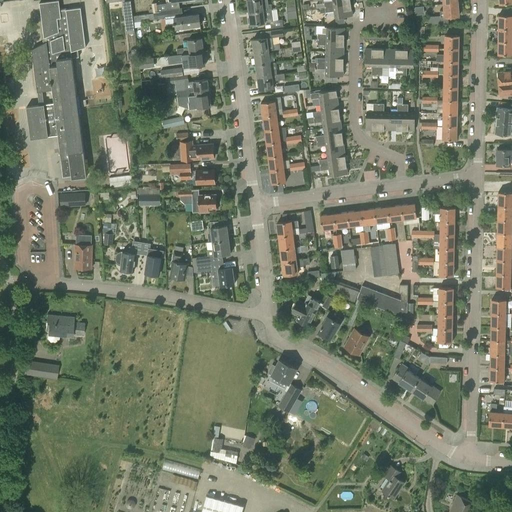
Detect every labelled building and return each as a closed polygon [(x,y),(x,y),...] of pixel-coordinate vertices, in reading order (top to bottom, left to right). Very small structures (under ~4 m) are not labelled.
[(32,49),(37,92),(52,90),(54,103),(27,106),(31,139),(58,135),(63,175),(71,174),(72,178),(87,176),(78,109),(72,58),(79,57),(78,49),(86,47),(80,7),(66,9),(66,8),(60,9),(59,0),(39,3),(43,38),(42,38),(43,43),(32,49)] [(267,0),(247,0),(249,12),(263,10),(269,9),(267,0)] [(128,33),(135,32),(131,1),(125,2),(128,33)] [(352,16),(351,3),(325,7),(319,8),(320,13),(334,11),(335,18),(352,16)] [(444,9),(439,9),(440,15),(440,17),(448,17),(459,16),(458,3),(457,3),(443,4),(444,9)] [(274,21),(272,9),(269,9),(263,10),(249,12),(250,24),(270,22),(270,21),(274,21)] [(173,10),(159,12),(160,19),(162,31),(175,29),(200,26),(199,14),(174,18),(173,10)] [(160,19),(159,12),(158,12),(153,12),(153,13),(133,16),(135,28),(142,27),(141,21),(160,19)] [(428,24),(439,23),(438,15),(427,16),(428,24)] [(511,15),(498,15),(498,28),(511,28),(511,15)] [(270,22),(271,28),(283,27),(282,20),(274,21),(270,21),(270,22)] [(317,34),(317,39),(344,40),(344,27),(326,27),(326,34),(317,34)] [(498,41),(511,41),(511,28),(498,28),(498,41)] [(267,38),(252,40),(254,52),(280,49),(280,44),(274,44),(273,37),(282,36),(285,36),(284,29),(269,31),(270,37),(267,38)] [(445,35),(444,48),(459,49),(459,36),(445,35)] [(188,40),(190,53),(204,52),(202,38),(188,40)] [(344,52),(344,40),(317,39),(313,39),(313,45),(326,45),(326,51),(344,52)] [(511,54),(511,41),(498,41),(498,54),(511,54)] [(372,75),(377,75),(378,49),(365,48),(365,66),(372,66),(372,75)] [(459,49),(444,48),(444,55),(436,54),(436,62),(458,62),(459,49)] [(275,62),(270,63),(269,51),(280,49),(254,52),(256,65),(275,62)] [(389,67),(389,49),(378,49),(377,75),(383,75),(383,67),(389,67)] [(401,76),(402,49),(389,49),(389,67),(396,67),(396,76),(401,76)] [(414,50),(402,49),(401,76),(407,76),(407,67),(413,67),(414,50)] [(317,63),(343,64),(344,52),(326,51),(325,58),(317,58),(317,63)] [(190,53),(185,54),(178,55),(178,61),(191,60),(192,67),(205,65),(204,52),(190,53)] [(275,62),(256,65),(257,77),(277,74),(275,62)] [(444,75),(458,75),(458,62),(436,62),(444,62),(444,75)] [(343,76),(343,64),(317,63),(317,69),(325,69),(325,76),(343,76)] [(172,71),(172,69),(161,71),(162,78),(183,75),(182,69),(172,71)] [(511,70),(498,72),(499,84),(503,84),(503,88),(511,87),(511,70)] [(284,73),(277,74),(257,77),(259,89),(273,87),(273,81),(285,80),(284,73)] [(193,81),(194,89),(186,90),(185,81),(188,81),(188,75),(171,77),(172,83),(176,83),(177,97),(209,93),(207,79),(193,81)] [(443,88),(458,88),(458,75),(444,75),(443,88)] [(299,84),(284,86),(284,92),(299,90),(299,84)] [(511,87),(503,88),(503,84),(499,84),(499,94),(511,93),(511,94),(511,87)] [(443,101),(458,101),(458,88),(443,88),(443,101)] [(338,102),(336,90),(310,93),(310,89),(303,90),(304,98),(311,97),(311,99),(319,98),(320,104),(338,102)] [(210,97),(209,93),(177,97),(178,103),(187,102),(188,109),(211,106),(210,97)] [(261,102),(263,116),(277,114),(275,101),(261,102)] [(443,114),(457,114),(458,101),(443,101),(443,114)] [(313,117),(339,114),(338,102),(320,104),(321,111),(313,112),(313,117)] [(366,112),(366,129),(378,130),(378,104),(373,104),(373,112),(366,112)] [(378,104),(378,130),(390,130),(390,112),(383,112),(384,104),(378,104)] [(390,112),(390,130),(402,130),(402,104),(397,104),(397,112),(390,112)] [(408,104),(402,104),(402,130),(414,130),(415,112),(408,112),(408,104)] [(298,115),(297,108),(290,109),(290,112),(289,113),(289,116),(298,115)] [(511,122),(511,109),(497,108),(496,121),(511,122)] [(277,114),(263,116),(264,129),(278,127),(277,114)] [(323,128),(341,126),(339,114),(313,117),(314,123),(322,122),(323,128)] [(443,127),(457,127),(457,114),(443,114),(443,127)] [(165,128),(185,125),(184,118),(163,122),(165,128)] [(511,122),(496,121),(495,134),(511,135),(511,128),(511,122)] [(317,141),(343,138),(341,126),(323,128),(324,135),(316,136),(317,141)] [(266,143),(280,141),(278,127),(264,129),(266,143)] [(457,140),(457,127),(443,127),(442,139),(457,140)] [(176,133),(177,141),(189,140),(188,132),(176,133)] [(107,148),(116,147),(117,148),(123,147),(121,135),(105,138),(107,148)] [(302,142),(301,135),(293,136),(294,139),(292,139),(293,143),(302,142)] [(285,137),(286,144),(293,143),(292,139),(294,139),(293,136),(285,137)] [(326,152),(344,150),(343,138),(317,141),(317,147),(326,146),(326,152)] [(213,144),(197,145),(192,146),(192,141),(180,142),(182,160),(214,157),(213,151),(215,151),(214,146),(213,145),(213,144)] [(280,141),(266,143),(268,156),(282,154),(280,141)] [(511,165),(511,159),(511,158),(511,151),(511,149),(497,149),(497,164),(511,165)] [(320,165),(346,161),(344,150),(326,152),(327,158),(319,160),(320,165)] [(282,154),(268,156),(270,170),(284,168),(282,154)] [(347,173),(346,161),(320,165),(316,165),(317,171),(329,169),(330,176),(347,174),(347,173)] [(170,164),(170,174),(180,173),(180,179),(190,179),(190,163),(170,164)] [(286,182),(284,168),(270,170),(272,183),(286,182)] [(196,184),(215,183),(214,169),(196,170),(196,184)] [(109,178),(110,187),(133,184),(132,175),(109,178)] [(178,190),(179,196),(192,196),(193,212),(199,211),(199,212),(208,212),(208,209),(216,208),(216,194),(199,195),(199,192),(192,193),(192,190),(178,190)] [(511,192),(498,192),(498,206),(511,206),(511,192)] [(85,205),(85,193),(61,194),(61,206),(85,205)] [(139,204),(159,203),(159,193),(139,194),(139,204)] [(415,203),(401,205),(403,219),(417,217),(415,203)] [(388,207),(389,221),(403,219),(401,205),(388,207)] [(511,206),(498,206),(497,219),(511,219),(511,206)] [(374,208),(376,222),(389,221),(388,207),(374,208)] [(433,214),(440,214),(440,221),(455,221),(455,207),(440,207),(433,207),(433,214)] [(376,222),(374,208),(361,210),(363,224),(363,231),(359,232),(360,237),(364,237),(364,238),(368,237),(367,231),(371,230),(370,223),(376,222)] [(347,212),(349,226),(363,224),(361,210),(347,212)] [(334,214),(335,228),(349,226),(347,212),(334,214)] [(322,229),(335,228),(334,214),(320,215),(322,229)] [(305,218),(307,232),(314,231),(312,217),(305,218)] [(497,233),(511,233),(511,219),(497,219),(497,233)] [(204,229),(202,220),(191,222),(192,230),(204,229)] [(299,228),(298,220),(291,221),(277,223),(278,236),(292,234),(300,233),(299,228)] [(455,221),(440,221),(440,235),(454,235),(455,221)] [(104,222),(103,233),(105,233),(104,244),(112,245),(113,234),(110,234),(111,223),(104,222)] [(210,228),(212,242),(229,239),(227,225),(210,228)] [(497,233),(497,246),(511,247),(511,246),(511,241),(511,233),(497,233)] [(281,249),(294,247),(292,234),(278,236),(279,236),(281,249)] [(91,236),(76,235),(76,244),(75,244),(74,268),(91,268),(92,245),(91,245),(91,236)] [(454,235),(440,235),(440,248),(454,249),(454,235)] [(222,254),(231,253),(229,239),(212,242),(213,249),(206,250),(207,256),(195,258),(196,265),(223,261),(222,254)] [(497,246),(496,260),(511,260),(511,255),(511,254),(511,246),(511,247),(497,246)] [(282,261),(296,260),(294,247),(281,249),(283,261),(282,261)] [(439,262),(454,262),(454,249),(440,248),(439,262)] [(159,275),(162,258),(166,258),(166,251),(163,251),(149,249),(145,273),(151,274),(152,276),(156,276),(157,275),(159,275)] [(354,249),(342,250),(345,271),(356,270),(354,249)] [(134,271),(136,253),(120,251),(118,253),(116,255),(115,259),(117,262),(119,263),(121,264),(121,269),(134,271)] [(187,266),(187,264),(181,262),(182,259),(183,253),(174,251),(173,257),(174,257),(173,261),(172,261),(171,267),(172,267),(170,277),(177,278),(178,280),(181,280),(182,279),(184,279),(185,275),(193,276),(193,267),(187,266)] [(333,268),(339,267),(338,255),(331,256),(333,268)] [(309,258),(296,260),(282,261),(283,275),(297,273),(297,268),(304,267),(303,265),(310,264),(309,258)] [(511,260),(496,260),(496,273),(511,274),(511,260)] [(235,284),(232,267),(224,268),(223,261),(196,265),(197,272),(214,270),(215,278),(219,278),(220,285),(222,285),(222,287),(227,286),(226,285),(235,284)] [(453,276),(454,262),(439,262),(439,275),(453,276)] [(322,281),(330,285),(336,271),(321,273),(322,281)] [(510,288),(511,279),(511,273),(511,274),(496,273),(496,287),(510,288)] [(332,281),(328,293),(354,302),(358,290),(332,281)] [(362,285),(357,299),(407,318),(407,312),(407,303),(407,302),(408,284),(407,284),(399,284),(399,293),(401,293),(400,300),(362,285)] [(439,287),(439,301),(453,302),(453,288),(439,287)] [(322,306),(327,309),(333,299),(328,296),(322,306)] [(304,303),(297,300),(291,312),(298,315),(296,319),(308,325),(315,311),(320,301),(311,297),(308,303),(305,301),(304,303)] [(492,299),(491,313),(505,313),(506,299),(492,299)] [(438,315),(453,315),(453,302),(439,301),(438,315)] [(491,326),(505,327),(505,313),(491,313),(491,326)] [(47,338),(50,341),(54,342),(58,339),(59,331),(71,333),(71,334),(83,335),(84,323),(72,322),(72,317),(47,315),(45,330),(47,331),(47,338)] [(331,318),(328,316),(318,332),(330,339),(339,324),(340,324),(342,320),(333,315),(331,318)] [(438,328),(452,328),(453,315),(438,315),(438,328)] [(491,340),(505,340),(505,327),(491,326),(491,340)] [(359,355),(369,336),(355,328),(344,347),(359,355)] [(452,342),(452,328),(438,328),(438,342),(452,342)] [(406,342),(401,340),(394,356),(400,358),(406,342)] [(490,353),(504,354),(505,340),(491,340),(490,353)] [(490,367),(504,367),(504,354),(490,353),(490,367)] [(447,364),(447,357),(430,356),(430,357),(430,363),(447,364)] [(268,373),(289,383),(296,368),(280,359),(276,366),(272,364),(268,373)] [(44,364),(39,363),(26,361),(24,373),(37,375),(42,376),(49,377),(51,365),(44,364)] [(393,377),(412,391),(420,378),(408,370),(409,368),(402,363),(393,377)] [(504,367),(490,367),(490,381),(504,381),(504,373),(510,374),(510,371),(510,367),(504,367)] [(440,391),(420,378),(412,391),(432,403),(440,391)] [(278,406),(289,412),(302,390),(291,384),(278,406)] [(490,411),(489,425),(502,426),(503,412),(496,412),(496,403),(490,403),(490,411)] [(503,412),(502,426),(511,427),(511,406),(504,406),(503,412)] [(255,438),(246,435),(242,445),(251,448),(255,438)] [(236,463),(238,451),(221,448),(223,439),(213,437),(209,456),(236,463)] [(164,460),(162,469),(199,477),(201,468),(164,460)] [(382,491),(393,498),(404,482),(397,477),(401,472),(391,466),(385,476),(390,479),(382,491)] [(241,511),(244,503),(207,495),(203,511),(190,511),(188,511),(187,511),(241,511)] [(473,511),(477,503),(471,501),(457,495),(449,511),(473,511)]
